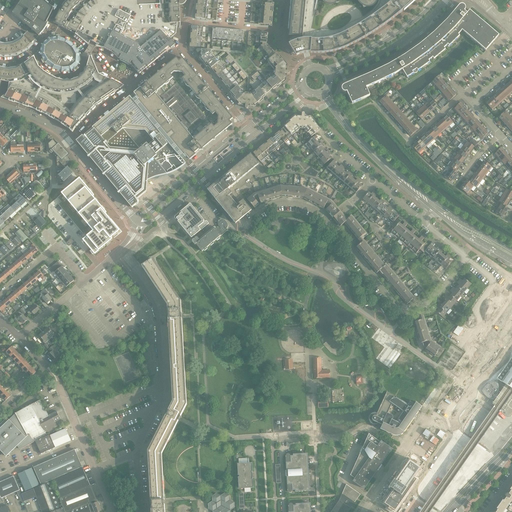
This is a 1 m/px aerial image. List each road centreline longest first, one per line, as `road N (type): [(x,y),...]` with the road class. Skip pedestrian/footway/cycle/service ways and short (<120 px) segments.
road 1 (residential): [(139,511),(136,460),(161,386),(156,315),(131,271)]
road 2 (unclassified): [(137,222),(58,130),(0,104)]
road 3 (residential): [(248,127),(137,222)]
road 4 (residential): [(148,223),(257,133)]
road 5 (unclassified): [(328,76),(396,44),(445,0)]
road 6 (unclassified): [(435,0),(387,40),(324,70)]
road 7 (unclassified): [(434,207),(342,119)]
road 8 (residential): [(327,222),(406,316)]
road 9 (residential): [(85,282),(56,245),(0,293)]
